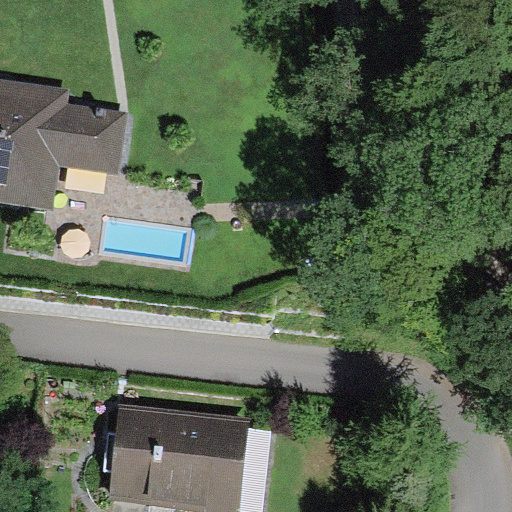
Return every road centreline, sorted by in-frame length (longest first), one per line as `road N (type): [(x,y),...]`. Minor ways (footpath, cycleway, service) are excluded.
road 1 (residential): [(0,331),(385,374),(442,395),(468,423),(481,458),(483,511)]
road 2 (track): [(312,0),(331,158),(367,221),(511,329)]
